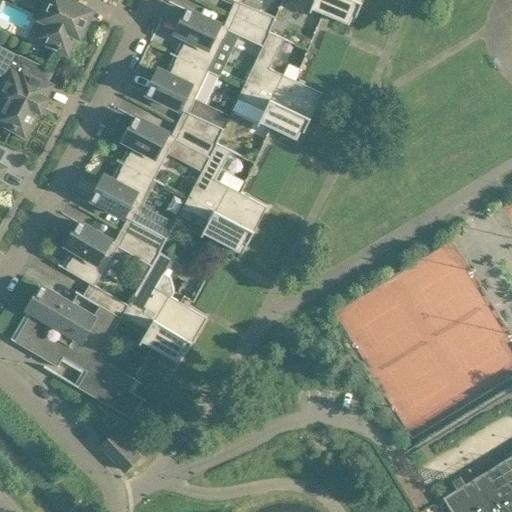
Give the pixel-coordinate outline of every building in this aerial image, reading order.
[(43,0),(49,3),(41,19),(45,21),(36,38),(49,44),(67,53),(76,35),(79,37),(91,11),(88,10),(68,0),(43,0)] [(270,32),(276,17),(270,14),(256,9),(240,2),(240,3),(235,0),(235,1),(229,14),(270,32)] [(232,0),(235,1),(235,0),(240,3),(240,2),(256,9),(259,0),(232,0)] [(354,13),(358,2),(353,0),(314,0),(309,11),(310,12),(311,9),(323,14),(349,24),(354,13)] [(209,70),(223,40),(228,30),(223,27),(223,26),(187,9),(186,12),(179,26),(176,33),(186,38),(177,56),(170,52),(170,53),(209,71),(209,70)] [(262,46),(270,32),(229,14),(223,26),(223,27),(228,30),(252,42),(262,46)] [(318,93),(321,95),(322,93),(295,80),(286,76),(270,68),(284,39),(294,44),(294,43),(270,32),(262,46),(258,55),(243,87),(307,118),(318,93)] [(0,49),(0,75),(8,79),(0,93),(15,100),(12,106),(5,110),(2,116),(3,123),(20,132),(25,135),(27,130),(37,111),(41,113),(44,106),(48,99),(44,97),(51,86),(15,67),(19,59),(0,49)] [(189,112),(209,71),(170,53),(177,57),(168,75),(158,70),(147,94),(183,111),(184,110),(189,113),(189,112)] [(302,128),(307,118),(243,87),(237,99),(264,111),(258,125),(259,125),(260,122),(271,127),(297,139),(302,128)] [(224,129),(189,112),(189,113),(184,110),(183,111),(177,123),(217,143),(224,129)] [(171,136),(136,117),(123,140),(133,145),(124,163),(117,159),(116,160),(154,180),(175,140),(176,139),(171,136)] [(209,157),(217,143),(177,123),(171,136),(176,139),(175,140),(198,151),(209,157)] [(263,206),(266,208),(267,207),(240,192),(216,180),(231,151),(240,156),(241,155),(217,143),(209,157),(188,198),(251,230),(263,206)] [(94,197),(92,200),(127,218),(128,218),(133,220),(167,238),(173,225),(143,209),(158,182),(154,180),(116,160),(123,164),(114,181),(104,176),(101,183),(94,197)] [(245,241),(251,230),(188,198),(182,209),(208,222),(201,236),(202,236),(204,233),(214,239),(239,252),(245,241)] [(167,238),(133,220),(128,218),(127,218),(121,230),(160,252),(167,238)] [(113,243),(114,243),(79,222),(66,245),(75,251),(65,268),(58,264),(58,265),(90,283),(95,286),(95,285),(118,247),(118,246),(113,243)] [(118,247),(151,266),(160,252),(121,230),(114,243),(113,243),(118,246),(118,247)] [(128,304),(128,305),(189,341),(203,317),(206,319),(206,318),(181,302),(170,296),(157,288),(165,274),(173,261),(182,266),(183,265),(160,252),(151,266),(128,304)] [(128,304),(95,285),(95,286),(90,283),(83,295),(76,291),(75,292),(100,306),(107,310),(121,318),(122,316),(121,316),(128,305),(128,304)] [(146,401),(128,391),(134,380),(140,384),(141,382),(134,378),(124,372),(98,357),(120,319),(121,319),(121,318),(107,310),(100,306),(93,317),(59,297),(41,287),(28,309),(32,312),(15,340),(11,338),(11,339),(58,367),(59,366),(58,365),(63,357),(75,364),(87,371),(78,386),(77,387),(135,421),(135,419),(130,416),(140,399),(145,402),(146,401)] [(183,351),(189,341),(128,305),(121,316),(122,316),(147,331),(139,343),(140,344),(142,341),(152,347),(177,361),(183,351)] [(101,445),(125,470),(139,457),(115,432),(101,445)] [(511,511),(511,469),(505,459),(472,479),(475,484),(451,499),(458,511),(511,511)]
